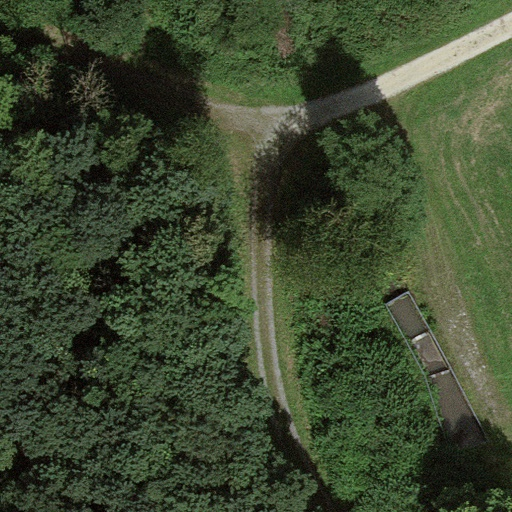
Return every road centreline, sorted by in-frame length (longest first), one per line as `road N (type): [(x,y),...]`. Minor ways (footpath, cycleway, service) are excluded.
road 1 (track): [(0,36),(179,113),(253,134),(369,102),(511,21)]
road 2 (track): [(253,134),(261,341),(276,421),(327,511)]
